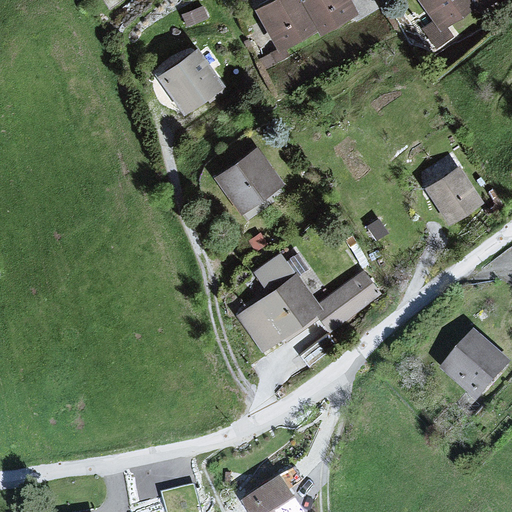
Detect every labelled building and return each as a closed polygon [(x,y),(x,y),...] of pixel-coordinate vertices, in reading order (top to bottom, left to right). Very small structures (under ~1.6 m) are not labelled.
[(273,0),(254,12),(278,52),(315,29),(298,0),(273,0)] [(347,0),(298,0),(321,38),(358,17),(347,0)] [(415,0),(440,37),(497,0),(415,0)] [(199,51),(158,79),(185,118),(226,90),(199,51)] [(260,149),(212,179),(237,218),(284,187),(260,149)] [(460,168),(423,189),(445,226),(482,205),(460,168)] [(268,294),(234,318),(261,356),(323,313),(282,254),(254,274),(268,294)] [(360,274),(325,301),(343,324),(378,298),(360,274)] [(476,336),(442,374),(477,407),(511,369),(476,336)] [(302,511),(282,481),(243,507),(246,511),(302,511)]
